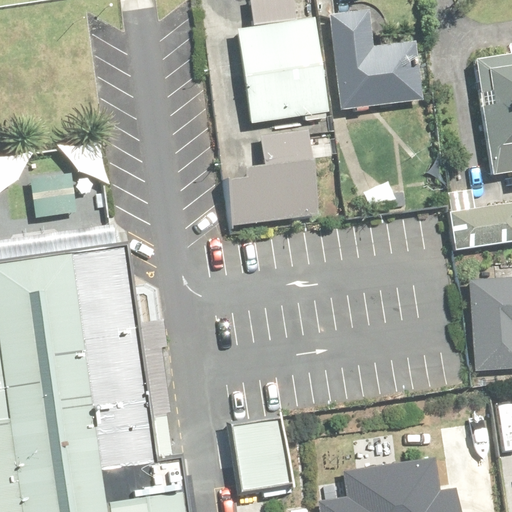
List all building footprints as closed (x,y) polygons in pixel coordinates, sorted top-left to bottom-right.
[(306,135),(339,132),(397,128),(392,62),(345,65),(342,32),(296,37),(306,135)] [(286,39),(202,50),(216,151),(300,140),(286,39)] [(511,62),(439,73),(460,205),(511,197),(511,62)] [(0,243),(105,238),(100,152),(0,158),(0,243)] [(361,175),(359,200),(381,201),(383,177),(361,175)] [(511,204),(447,215),(454,256),(511,246),(511,204)] [(0,511),(150,511),(110,248),(0,264),(0,511)] [(511,365),(511,274),(494,276),(494,277),(465,276),(463,379),(508,380),(508,366),(511,365)] [(282,489),(273,429),(229,435),(237,495),(282,489)] [(406,511),(403,485),(312,495),(314,511),(406,511)]
